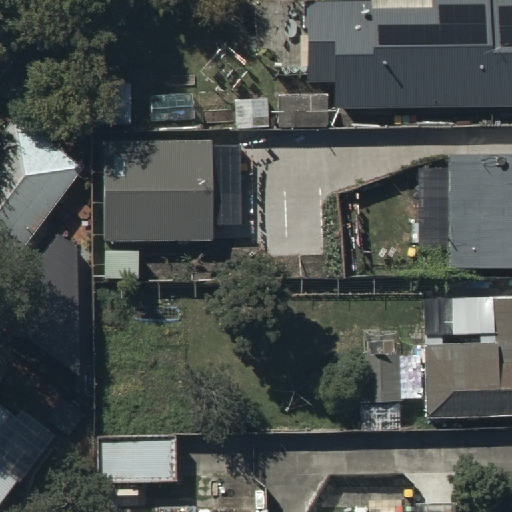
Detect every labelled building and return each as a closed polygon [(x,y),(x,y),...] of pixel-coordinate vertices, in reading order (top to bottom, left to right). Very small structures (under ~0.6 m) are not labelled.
[(511,0),(371,0),(371,3),(305,3),(305,87),(332,87),(332,112),(511,111),(511,0)] [(14,108),(0,125),(0,231),(15,243),(80,160),(14,108)] [(211,142),(99,142),(99,228),(211,228),(211,142)] [(511,159),(445,158),(443,274),(511,275),(511,159)] [(423,352),(424,422),(511,421),(511,302),(491,303),(492,352),(423,352)] [(398,355),(357,355),(358,409),(398,408),(398,355)] [(0,511),(1,511),(21,486),(0,470),(0,449),(14,430),(0,419),(0,511)] [(174,439),(104,439),(104,488),(175,488),(174,439)]
